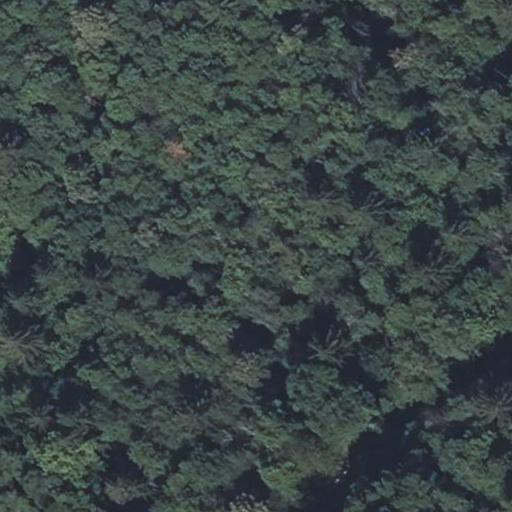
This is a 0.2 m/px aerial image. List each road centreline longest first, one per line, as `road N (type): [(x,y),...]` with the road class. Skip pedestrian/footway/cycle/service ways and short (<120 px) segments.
road 1 (unclassified): [(212,0),(0,362)]
road 2 (unclassified): [(332,511),(406,439),(511,361)]
